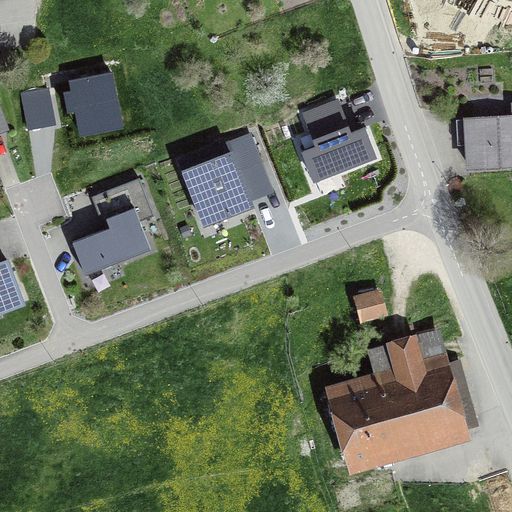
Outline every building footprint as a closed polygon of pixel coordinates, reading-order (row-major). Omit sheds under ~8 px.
[(68,110),(76,108),(78,119),(119,111),(111,72),(70,80),(72,91),(65,92),(68,110)] [(55,123),(48,89),(21,94),(28,128),(55,123)] [(314,179),(374,155),(363,127),(349,133),(337,101),(304,113),(317,145),(303,151),(314,179)] [(511,116),(466,118),(469,166),(511,163),(511,116)] [(227,143),(181,161),(204,222),(251,204),(227,143)] [(72,241),(85,274),(150,248),(140,220),(153,215),(139,178),(97,194),(110,227),(72,241)] [(0,303),(21,296),(7,258),(0,260),(0,303)] [(377,292),(355,298),(360,317),(382,311),(377,292)] [(388,345),(371,350),(380,382),(333,395),(351,458),(474,423),(457,360),(444,364),(436,332),(416,337),(411,318),(383,326),(388,345)]
